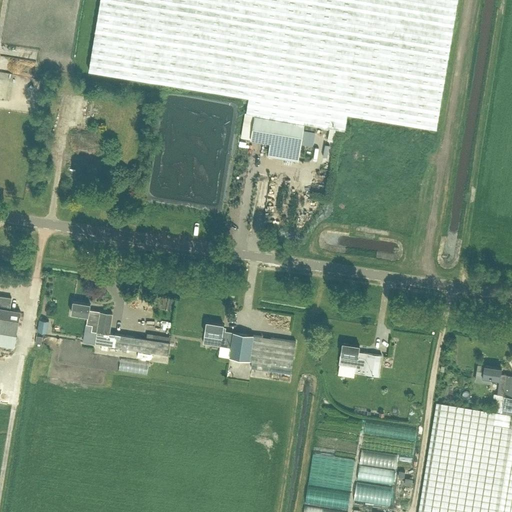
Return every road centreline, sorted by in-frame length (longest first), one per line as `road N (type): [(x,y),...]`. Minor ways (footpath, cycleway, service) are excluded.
road 1 (unclassified): [(511,296),(0,216)]
road 2 (track): [(459,288),(503,0)]
